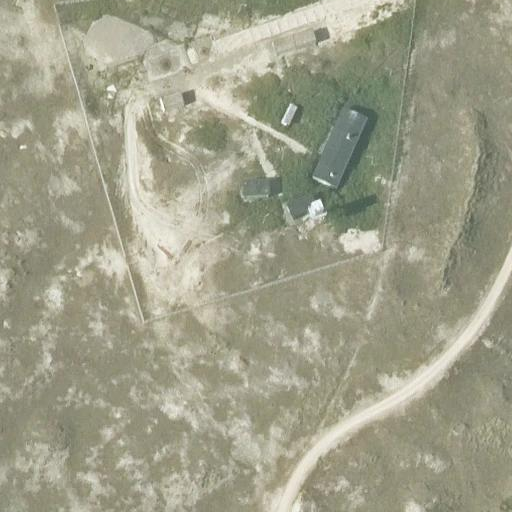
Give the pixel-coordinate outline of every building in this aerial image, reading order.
[(310,33),(271,46),(274,57),(314,44),(310,33)] [(163,113),(182,106),(179,96),(159,102),(163,113)] [(290,108),(282,127),(288,129),(296,110),(290,108)] [(341,112),(310,181),(335,192),(365,122),(341,112)] [(241,201),(268,200),(268,184),(240,186),(241,201)] [(291,223),(316,212),(309,198),(284,209),(291,223)] [(320,225),(316,217),(307,220),(311,229),(320,225)] [(168,272),(165,283),(173,285),(176,275),(168,272)]
